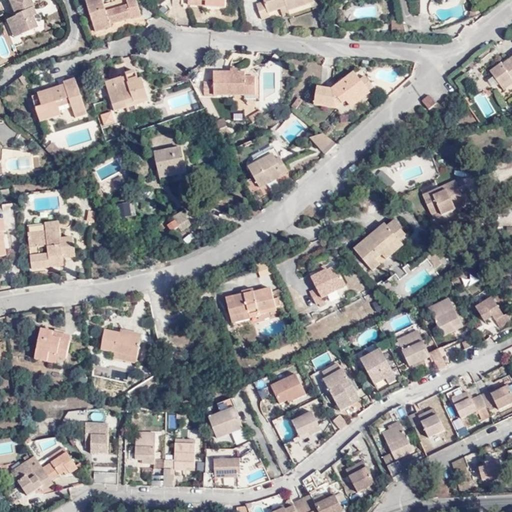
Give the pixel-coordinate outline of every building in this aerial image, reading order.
[(16,18),(12,19),(20,36),(36,29),(31,19),(28,11),(32,9),(33,9),(29,0),(12,0),(8,2),(16,18)] [(109,0),(103,2),(103,0),(89,0),(96,29),(113,26),(112,22),(133,17),(134,20),(143,17),(138,0),(109,0)] [(288,8),(289,11),(314,2),(313,0),(264,0),(265,1),(256,4),(262,20),(270,17),(269,14),(280,10),(288,8)] [(479,0),(476,3),(482,11),(497,0),(479,0)] [(290,15),(289,11),(288,8),(280,10),(283,17),(290,15)] [(20,36),(12,19),(6,22),(14,39),(20,36)] [(503,89),(511,83),(511,56),(491,71),(503,89)] [(113,107),(126,103),(148,97),(143,77),(137,79),(135,70),(125,72),(126,75),(105,82),(113,107)] [(368,91),(353,71),(330,88),(318,86),(314,103),(337,108),(348,99),(351,103),(368,91)] [(245,79),(245,75),(214,75),(214,85),(204,85),(203,98),(213,98),(214,98),(255,97),(255,80),(245,79)] [(77,117),(87,114),(78,80),(63,83),(64,86),(43,93),(47,108),(41,111),(44,122),(65,116),(62,110),(74,108),(77,117)] [(430,110),(437,104),(429,94),(422,100),(430,110)] [(111,112),(101,115),(105,125),(114,122),(111,112)] [(248,120),(250,123),(262,116),(260,113),(248,120)] [(262,116),(250,123),(252,125),(263,117),(262,116)] [(215,132),(222,130),(218,124),(211,124),(215,132)] [(331,145),(333,144),(323,136),(321,137),(331,145)] [(310,140),(322,154),(331,145),(321,137),(310,140)] [(331,145),(322,154),(325,157),(336,146),(333,144),(331,145)] [(52,145),(46,150),(55,158),(62,155),(52,145)] [(185,174),(181,150),(153,154),(156,177),(185,174)] [(277,160),(273,154),(248,168),(260,188),(289,173),(280,157),(277,160)] [(121,175),(113,178),(116,186),(124,184),(121,175)] [(457,183),(447,187),(449,192),(427,201),(434,215),(441,212),(443,216),(471,204),(467,195),(463,197),(457,183)] [(449,192),(447,187),(425,197),(427,201),(449,192)] [(88,194),(97,203),(101,199),(92,191),(88,194)] [(150,210),(152,200),(142,198),(140,208),(150,210)] [(129,201),(117,201),(118,216),(130,215),(129,201)] [(191,226),(181,211),(170,218),(172,223),(168,225),(172,232),(176,229),(179,232),(191,226)] [(410,237),(393,219),(370,239),(368,237),(355,249),(373,270),(380,264),(377,260),(383,256),(387,260),(402,247),(401,245),(410,237)] [(61,237),(59,221),(27,225),(32,268),(64,265),(63,257),(76,255),(74,236),(61,237)] [(345,289),(334,267),(312,279),(317,288),(311,291),(317,303),(345,289)] [(254,293),(242,296),(227,300),(231,316),(249,313),(250,319),(259,317),(257,313),(277,308),(272,289),(254,293)] [(379,299),(372,302),(376,312),(383,309),(379,299)] [(503,317),(492,301),(476,311),(484,324),(492,319),(500,329),(511,321),(511,318),(509,314),(503,317)] [(461,326),(449,302),(428,310),(442,339),(454,333),(452,330),(461,326)] [(278,312),(277,308),(257,313),(259,317),(278,312)] [(249,313),(231,316),(232,323),(250,319),(249,313)] [(250,319),(232,323),(235,328),(252,324),(250,319)] [(64,368),(71,339),(41,332),(35,361),(64,368)] [(101,351),(114,354),(137,360),(142,338),(120,332),(119,336),(105,333),(101,351)] [(439,361),(435,353),(428,356),(417,333),(397,342),(409,368),(430,359),(432,363),(439,361)] [(464,352),(478,346),(476,340),(461,345),(464,352)] [(397,381),(380,352),(361,362),(374,387),(386,381),(388,386),(397,381)] [(137,360),(114,354),(112,360),(135,365),(137,360)] [(154,367),(157,358),(148,356),(145,365),(154,367)] [(436,373),(443,369),(439,361),(432,363),(436,373)] [(322,375),(326,381),(341,372),(338,366),(322,375)] [(341,372),(326,381),(324,382),(340,413),(361,402),(344,371),(341,372)] [(296,377),(271,389),(275,397),(279,406),(286,403),(288,405),(306,397),(296,377)] [(507,385),(490,393),(491,396),(509,389),(507,385)] [(275,397),(271,389),(258,394),(262,403),(275,397)] [(490,393),(480,398),(486,410),(496,406),(498,412),(511,405),(511,395),(509,389),(491,396),(490,393)] [(481,422),(485,420),(477,399),(471,402),(468,395),(453,401),(460,420),(476,413),(481,422)] [(219,407),(233,403),(231,397),(217,402),(219,407)] [(477,399),(485,420),(489,418),(486,410),(480,398),(477,399)] [(408,418),(402,407),(399,408),(404,420),(408,418)] [(404,420),(399,408),(393,412),(397,418),(400,422),(404,420)] [(243,431),(235,410),(208,420),(217,441),(243,431)] [(417,414),(408,418),(412,429),(421,425),(428,440),(444,433),(434,411),(419,418),(417,414)] [(292,423),(300,439),(309,435),(311,438),(321,433),(312,414),(292,423)] [(333,422),(340,431),(347,425),(340,417),(333,422)] [(413,453),(399,423),(388,429),(389,432),(382,435),(394,462),(413,453)] [(91,456),(105,456),(107,427),(86,426),(85,449),(91,450),(91,456)] [(361,453),(366,449),(360,435),(351,442),(361,453)] [(154,463),(156,436),(136,436),(135,462),(141,462),(142,466),(154,466),(154,463)] [(164,463),(164,472),(186,472),(186,469),(194,470),(194,442),(175,441),(174,463),(164,463)] [(43,471),(50,482),(67,473),(71,476),(76,472),(76,469),(64,450),(49,461),(52,465),(43,471)] [(400,475),(403,474),(398,464),(393,465),(389,456),(383,459),(394,480),(397,479),(400,475)] [(214,481),(237,480),(237,477),(240,477),(240,461),(214,462),(214,481)] [(480,470),(479,468),(470,470),(473,483),(482,481),(482,482),(488,480),(489,482),(503,478),(499,462),(485,466),(486,467),(486,469),(480,470)] [(154,466),(154,472),(164,472),(164,463),(154,463),(154,466)] [(346,472),(349,479),(367,471),(363,463),(346,472)] [(11,474),(28,498),(39,490),(41,493),(54,486),(52,485),(45,486),(36,470),(33,473),(26,464),(11,474)] [(45,486),(52,485),(50,482),(43,471),(40,467),(36,470),(45,486)] [(367,471),(349,479),(357,495),(374,486),(367,471)] [(301,501),(306,511),(342,511),(335,498),(328,501),(315,507),(310,497),(301,501)] [(298,503),(301,511),(306,511),(301,501),(298,503)] [(301,511),(298,503),(292,505),(293,508),(286,511),(285,511),(284,509),(283,508),(274,511),(301,511)]
